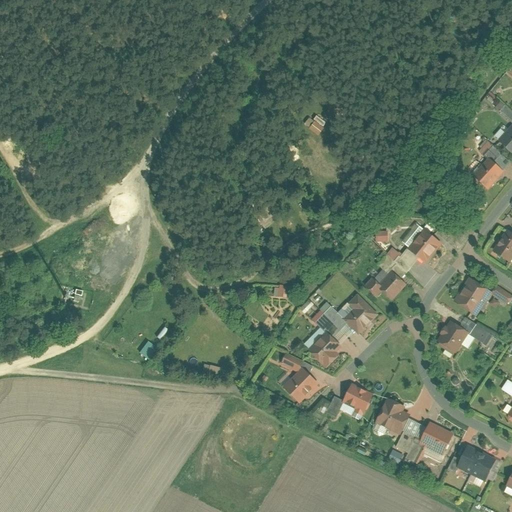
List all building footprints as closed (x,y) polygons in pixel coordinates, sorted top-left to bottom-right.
[(308,120),(303,127),(317,137),(325,125),(315,118),(312,122),(308,120)] [(511,158),(511,124),(495,144),(511,159),(511,158)] [(502,174),(486,159),(471,174),(487,189),(502,174)] [(442,243),(425,229),(408,250),(424,264),(442,243)] [(511,260),(511,237),(504,233),(491,254),(509,266),(511,260)] [(379,242),(391,242),(391,234),(379,234),(379,242)] [(399,260),(403,253),(395,248),(391,256),(399,260)] [(404,285),(390,274),(377,291),(391,302),(404,285)] [(468,279),(452,303),(476,318),(491,294),(468,279)] [(289,286),(279,285),(278,296),(288,297),(289,286)] [(511,296),(496,287),(491,295),(507,305),(511,297),(511,296)] [(377,316),(356,295),(336,314),(357,335),(377,316)] [(435,345),(454,357),(469,334),(449,322),(435,345)] [(341,347),(325,332),(307,350),(323,365),(341,347)] [(157,346),(149,340),(140,352),(148,357),(157,346)] [(302,359),(282,353),(279,364),(296,370),(281,385),(298,402),(317,382),(300,366),(302,359)] [(210,365),(209,366),(208,373),(220,376),(222,368),(210,365)] [(351,385),(342,404),(364,414),(372,395),(351,385)] [(387,400),(375,424),(400,436),(409,417),(403,413),(405,408),(387,400)] [(430,424),(419,445),(426,449),(424,454),(440,462),(453,435),(430,424)] [(469,447),(457,470),(471,476),(482,454),(469,447)] [(392,461),(403,465),(407,455),(396,450),(392,461)] [(482,454),(471,476),(485,483),(496,461),(482,454)]
